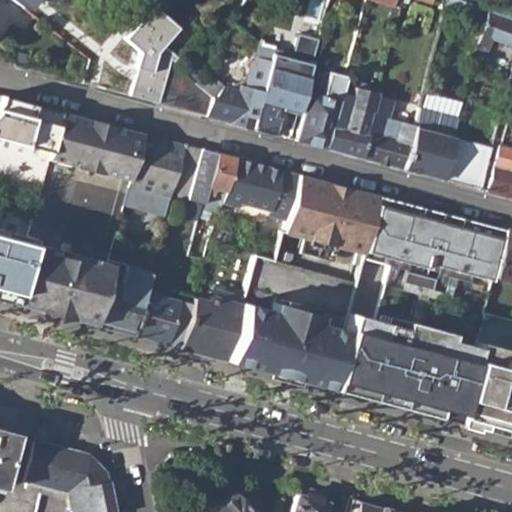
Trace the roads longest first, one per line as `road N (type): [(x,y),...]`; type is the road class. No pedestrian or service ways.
road 1 (residential): [(511,206),(0,78)]
road 2 (primary): [(112,379),(511,486)]
road 3 (residential): [(137,511),(112,379)]
